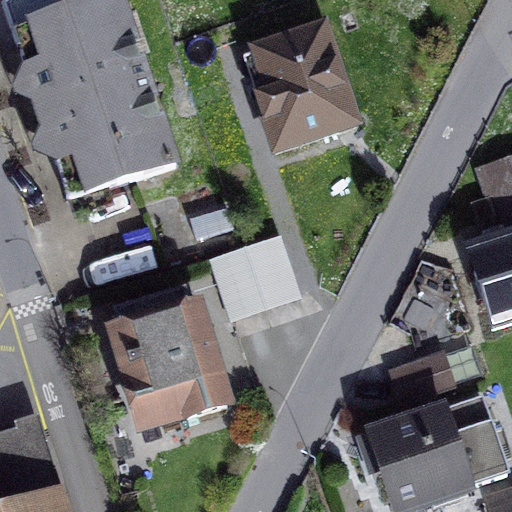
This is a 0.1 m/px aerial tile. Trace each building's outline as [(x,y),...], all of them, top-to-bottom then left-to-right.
[(119,0),(35,0),(33,4),(28,0),(15,0),(14,1),(6,11),(19,21),(12,35),(26,75),(17,96),(36,106),(45,134),(36,153),(55,163),(69,205),(176,170),(119,0)] [(257,100),(275,156),(357,129),(325,30),(254,53),(255,58),(268,96),(257,100)] [(257,100),(268,96),(255,58),(244,61),(257,100)] [(470,256),(494,331),(511,325),(511,163),(481,173),(489,201),(475,205),(485,237),(481,238),(485,251),(470,256)] [(265,310),(297,299),(279,244),(247,255),(265,310)] [(214,265),(233,321),(265,310),(247,255),(214,265)] [(115,337),(142,433),(227,410),(201,312),(194,314),(189,296),(116,316),(122,335),(115,337)] [(454,390),(443,358),(392,375),(402,407),(454,390)] [(387,468),(399,511),(407,511),(507,479),(482,404),(377,440),(370,448),(377,471),(387,468)] [(0,511),(29,511),(58,504),(35,428),(0,438),(0,511)] [(511,511),(511,494),(489,502),(492,511),(511,511)]
